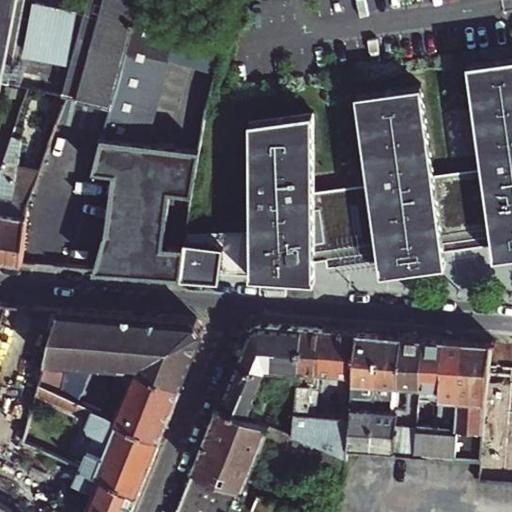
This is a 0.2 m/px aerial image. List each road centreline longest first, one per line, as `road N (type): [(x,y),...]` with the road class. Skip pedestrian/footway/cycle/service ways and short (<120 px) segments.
road 1 (residential): [(511,324),(236,305)]
road 2 (residential): [(236,305),(0,285)]
road 3 (residential): [(236,305),(151,511)]
